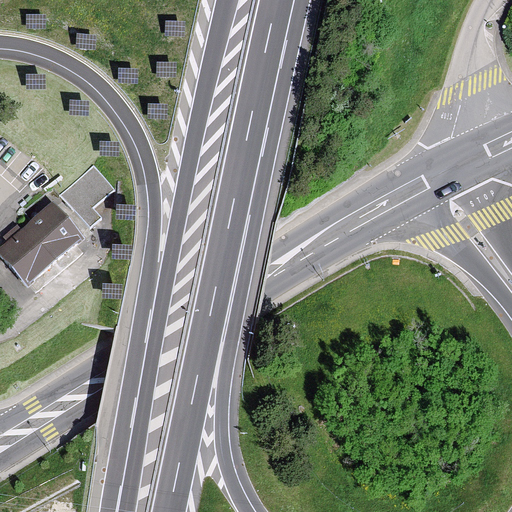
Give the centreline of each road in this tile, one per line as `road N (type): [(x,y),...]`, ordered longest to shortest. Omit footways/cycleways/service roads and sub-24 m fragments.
road 1 (secondary): [(404,198),(0,443)]
road 2 (trunk): [(0,43),(49,54),(83,73),(142,147),(153,196),(156,337)]
road 3 (trunk): [(225,0),(156,337)]
road 4 (trunk): [(168,511),(238,175)]
road 5 (trunk): [(248,511),(222,431),(238,175)]
road 6 (trunk): [(238,175),(277,0)]
road 7 (trunk): [(156,337),(124,511)]
road 8 (residential): [(493,0),(473,86),(469,164)]
road 9 (trunk): [(404,198),(511,309)]
